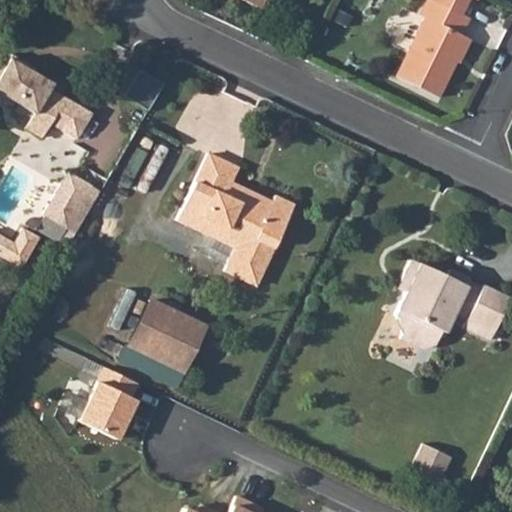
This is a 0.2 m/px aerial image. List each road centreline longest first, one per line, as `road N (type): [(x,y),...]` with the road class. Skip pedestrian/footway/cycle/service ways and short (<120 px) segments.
road 1 (residential): [(145,0),(160,22),(468,168)]
road 2 (residential): [(382,511),(215,433),(168,444)]
